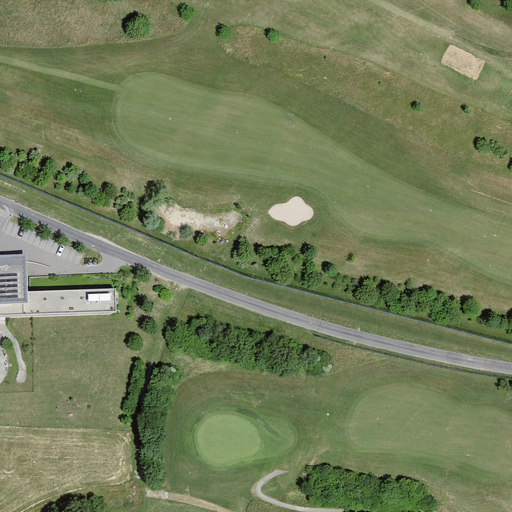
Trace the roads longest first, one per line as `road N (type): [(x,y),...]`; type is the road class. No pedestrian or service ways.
road 1 (tertiary): [(0,200),(257,305),(511,368)]
road 2 (track): [(431,511),(231,485),(148,488)]
road 3 (track): [(144,511),(148,488),(24,511)]
